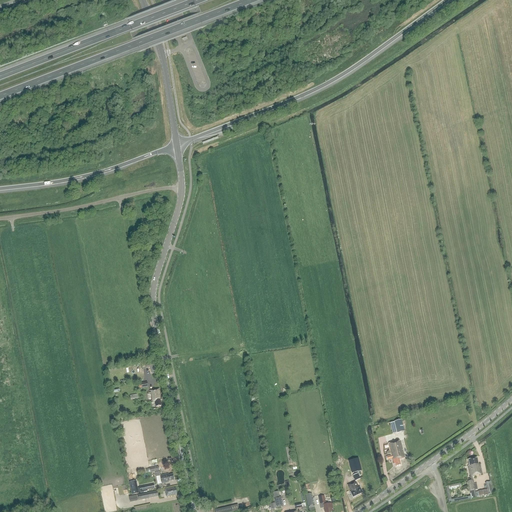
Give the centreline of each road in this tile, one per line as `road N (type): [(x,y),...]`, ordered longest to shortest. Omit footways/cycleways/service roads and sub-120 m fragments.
road 1 (tertiary): [(192,511),(151,308),(181,186)]
road 2 (motorway): [(176,144),(327,82),(446,0)]
road 3 (motorway): [(0,95),(249,0)]
road 4 (motorway): [(197,0),(0,75)]
road 5 (tertiary): [(358,511),(511,399)]
road 6 (unclassified): [(0,218),(181,186)]
road 7 (motorway): [(0,188),(103,171),(176,144)]
road 8 (primary): [(176,144),(160,46),(141,0)]
